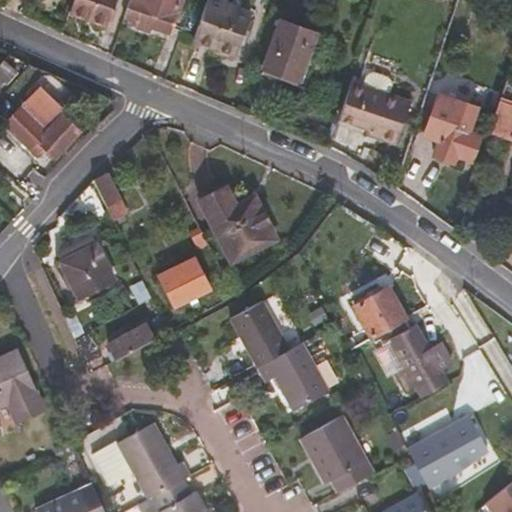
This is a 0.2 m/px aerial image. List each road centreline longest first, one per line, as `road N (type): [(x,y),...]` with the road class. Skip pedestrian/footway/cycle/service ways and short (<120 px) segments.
road 1 (residential): [(158,97),(349,182),(511,300)]
road 2 (residential): [(3,252),(51,375),(77,391),(167,401),(201,416),(256,511)]
road 3 (residential): [(158,97),(3,252)]
road 4 (residential): [(0,27),(158,97)]
